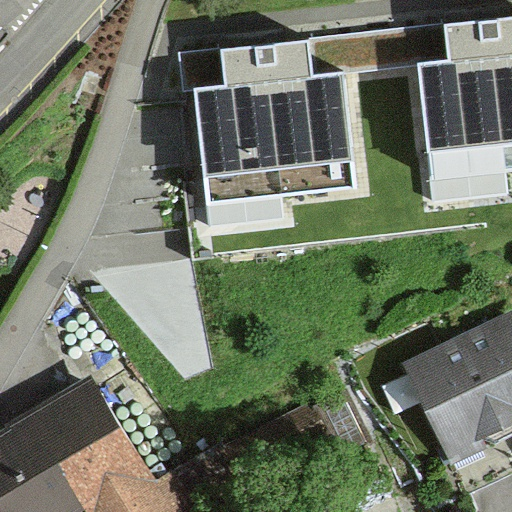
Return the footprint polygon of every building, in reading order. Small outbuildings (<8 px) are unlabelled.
[(454,75),(427,78),(437,168),(511,159),(511,34),(450,42),(454,75)] [(239,98),(212,101),(222,191),(362,175),(352,86),(326,89),(323,55),(235,65),(239,98)] [(511,320),(409,370),(444,443),(471,430),(476,438),(490,443),(511,432),(511,320)] [(84,511),(168,511),(93,389),(0,441),(0,511),(50,511),(76,497),(84,511)] [(220,453),(234,479),(321,434),(307,409),(220,453)]
